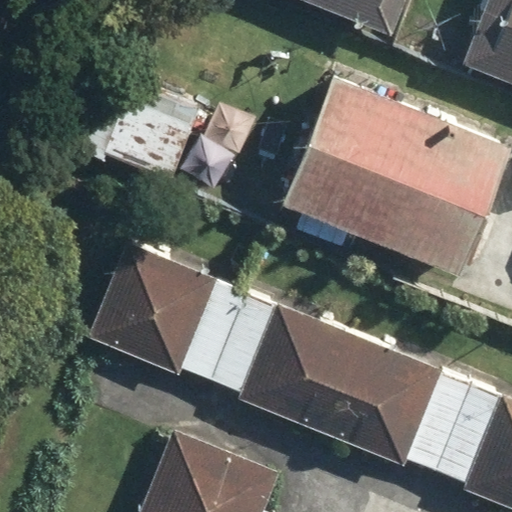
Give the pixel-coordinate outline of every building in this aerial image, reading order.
[(295,0),(384,36),(398,0),(295,0)] [(511,0),(474,0),(453,49),(511,74),(511,0)] [(328,55),(272,192),(454,267),(510,130),(328,55)] [(87,56),(52,131),(159,181),(194,106),(87,56)] [(511,385),(126,228),(85,328),(511,502),(511,385)] [(273,511),(274,510),(261,504),(277,465),(169,422),(133,511),(273,511)] [(421,511),(373,491),(363,511),(421,511)]
